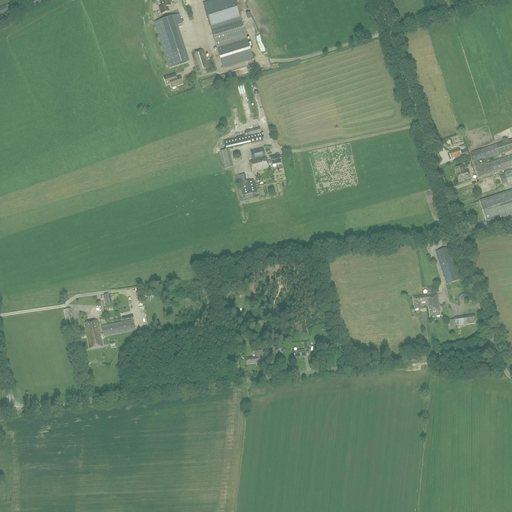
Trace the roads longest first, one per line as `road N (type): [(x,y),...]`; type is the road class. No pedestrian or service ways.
road 1 (unclassified): [(8,409),(497,347)]
road 2 (unclassified): [(497,347),(389,31)]
road 3 (unknown): [(0,314),(93,293),(131,295),(137,314)]
road 4 (track): [(378,0),(389,31),(484,0)]
road 5 (unclassified): [(270,66),(389,31)]
